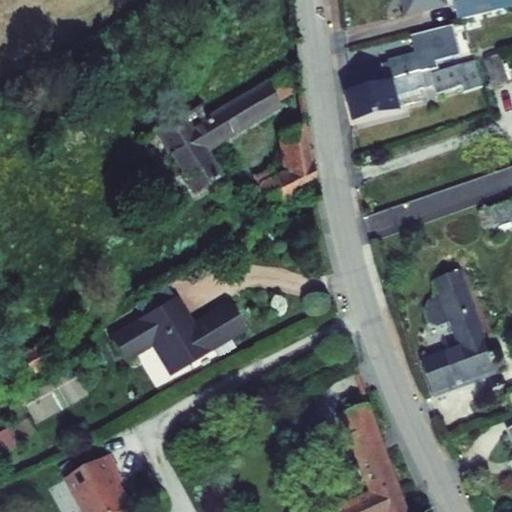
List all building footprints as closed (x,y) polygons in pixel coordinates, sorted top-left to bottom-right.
[(405,0),(408,11),(446,3),(445,0),(405,0)] [(454,0),(458,16),(491,8),(489,0),(454,0)] [(434,46),(352,69),(357,87),(431,68),(432,65),(439,63),(437,57),(485,45),(482,32),(470,35),(465,19),(429,27),(434,46)] [(504,47),(487,51),(494,78),(511,74),(504,47)] [(474,55),(439,63),(432,65),(431,68),(357,87),(353,88),(359,122),(404,110),(403,103),(400,95),(422,89),(435,86),(436,92),(461,86),(462,91),(482,86),(474,55)] [(285,68),(191,125),(188,127),(200,148),(194,153),(208,177),(219,171),(205,146),(296,87),(285,68)] [(422,89),(400,95),(403,103),(424,98),(422,89)] [(184,112),(159,124),(195,186),(208,177),(194,153),(200,148),(188,127),(191,125),(184,112)] [(315,181),(307,118),(283,132),(289,166),(260,182),(271,204),(315,181)] [(511,188),(499,193),(504,208),(511,205),(511,188)] [(499,193),(486,198),(492,214),(504,208),(499,193)] [(464,339),(425,356),(436,387),(501,361),(461,261),(454,264),(471,313),(456,320),(464,339)] [(437,271),(456,320),(471,313),(454,264),(437,271)] [(185,290),(119,330),(132,351),(162,333),(180,363),(251,321),(236,297),(202,318),(185,290)] [(412,511),(372,410),(350,420),(379,491),(332,511),(412,511)] [(69,471),(90,511),(112,511),(133,502),(115,468),(121,465),(113,449),(69,471)]
